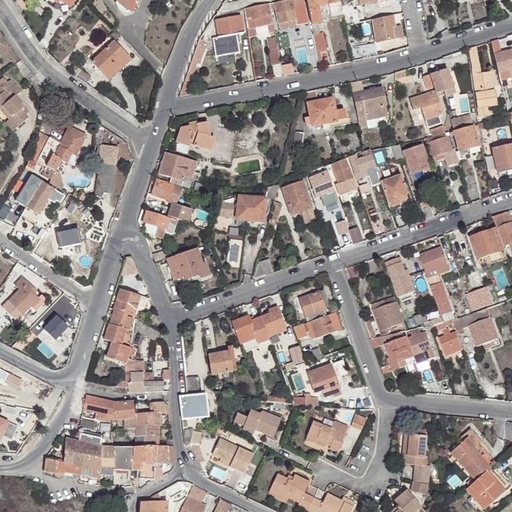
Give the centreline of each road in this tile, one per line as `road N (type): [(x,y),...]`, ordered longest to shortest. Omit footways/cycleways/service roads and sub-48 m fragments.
road 1 (residential): [(165,109),(420,55)]
road 2 (residential): [(0,2),(38,61),(153,145)]
road 3 (residential): [(331,261),(511,198)]
road 4 (residential): [(170,318),(331,261)]
road 5 (residential): [(387,403),(331,261)]
road 6 (residential): [(170,318),(183,470)]
road 7 (residential): [(387,403),(382,456),(368,487),(314,466)]
road 8 (residential): [(511,413),(387,403)]
road 9 (residential): [(213,0),(183,46),(165,109)]
road 10 (residential): [(100,302),(0,236)]
